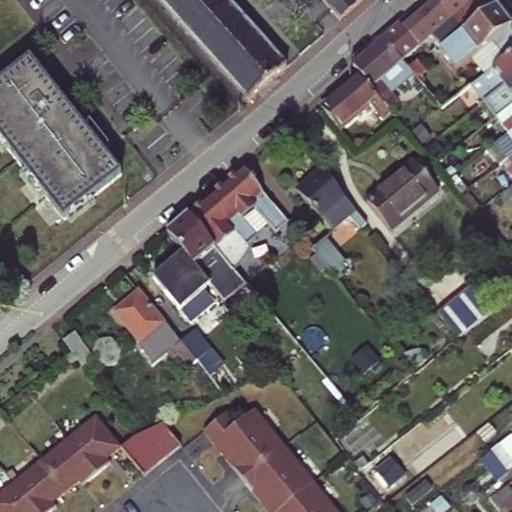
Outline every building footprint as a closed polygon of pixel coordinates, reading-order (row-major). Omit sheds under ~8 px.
[(287,70),(225,0),(158,0),(250,103),(287,70)] [(317,0),(339,23),(363,1),(364,0),(317,0)] [(450,0),(438,0),(403,30),(418,47),(432,36),(461,11),(450,0)] [(461,11),(432,36),(443,48),(439,51),(456,71),(461,69),(474,84),(511,54),(511,30),(488,0),(473,0),(472,1),(461,11)] [(472,1),(470,0),(450,0),(461,11),(472,1)] [(402,28),(384,42),(401,62),(418,47),(403,30),(402,28)] [(384,42),(354,68),(361,77),(386,105),(394,97),(390,93),(412,74),(407,69),(401,62),(384,42)] [(511,54),(474,84),(470,87),(484,103),(511,80),(511,54)] [(30,59),(0,83),(0,140),(64,221),(122,176),(30,59)] [(417,61),(407,69),(412,74),(417,80),(426,72),(417,61)] [(322,108),(341,130),(369,107),(376,115),(386,105),(361,77),(322,108)] [(439,139),(450,155),(496,119),(511,106),(511,80),(484,103),(439,139)] [(511,106),(496,119),(508,135),(511,132),(511,106)] [(433,143),(421,126),(410,134),(424,150),(433,143)] [(487,151),(503,139),(493,128),(479,139),(487,151)] [(511,132),(508,135),(503,139),(487,151),(499,167),(511,157),(511,132)] [(414,164),(367,203),(391,231),(438,193),(414,164)] [(246,170),(207,202),(228,226),(243,244),(246,248),(259,237),(241,216),(253,206),(278,235),(291,225),(246,170)] [(359,230),(365,225),(366,224),(321,171),(298,191),(333,233),(350,219),(359,230)] [(235,251),(220,233),(228,226),(207,202),(188,217),(248,288),(256,282),(232,254),(235,251)] [(248,288),(188,217),(167,234),(195,269),(219,299),(225,308),(248,288)] [(235,251),(243,244),(228,226),(220,233),(235,251)] [(326,241),(313,251),(333,275),(346,265),(326,241)] [(219,299),(195,269),(191,272),(179,259),(155,279),(190,321),(214,303),(219,299)] [(438,315),(457,339),(490,313),(470,288),(438,315)] [(184,374),(197,363),(180,342),(166,325),(139,293),(114,312),(154,362),(166,352),(184,374)] [(221,311),(225,308),(219,299),(214,303),(221,311)] [(194,332),(180,342),(197,363),(210,352),(194,332)] [(75,334),(64,342),(82,367),(93,359),(75,334)] [(98,342),(92,356),(97,362),(101,367),(116,365),(122,352),(117,346),(112,340),(98,342)] [(197,363),(211,380),(224,370),(210,352),(197,363)] [(332,511),(255,412),(236,427),(227,415),(203,434),(213,447),(217,443),(228,458),(224,461),(258,505),(262,502),(270,511),(332,511)] [(96,418),(0,495),(0,511),(52,511),(57,509),(53,504),(80,483),(83,487),(111,465),(107,460),(121,449),(96,418)] [(163,425),(121,449),(143,476),(180,446),(163,425)] [(371,462),(363,469),(371,482),(380,476),(371,462)] [(491,500),(492,501),(500,511),(507,511),(511,508),(511,491),(508,487),(491,500)] [(459,511),(470,511),(475,508),(477,511),(492,501),(491,500),(485,492),(459,511)]
